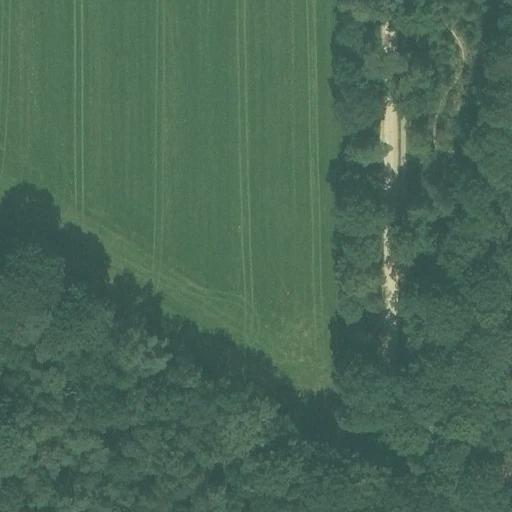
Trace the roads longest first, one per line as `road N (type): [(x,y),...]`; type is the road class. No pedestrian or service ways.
road 1 (track): [(393,485),(0,253)]
road 2 (track): [(388,0),(389,249)]
road 3 (track): [(389,249),(393,485)]
